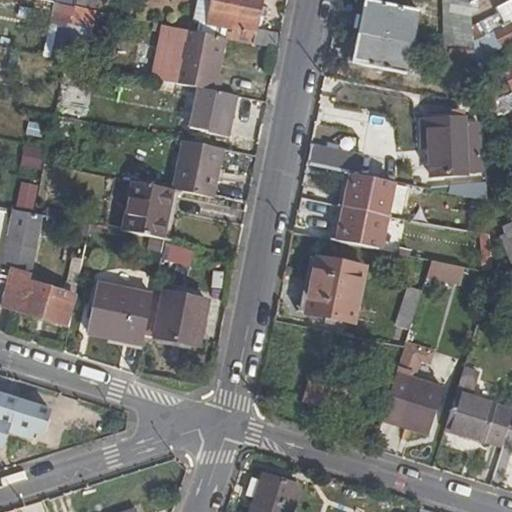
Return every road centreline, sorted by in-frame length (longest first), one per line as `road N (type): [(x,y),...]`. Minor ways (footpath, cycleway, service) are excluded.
road 1 (residential): [(230,426),(316,0)]
road 2 (residential): [(508,511),(230,426)]
road 3 (residential): [(0,354),(230,426)]
road 4 (residential): [(0,493),(230,426)]
